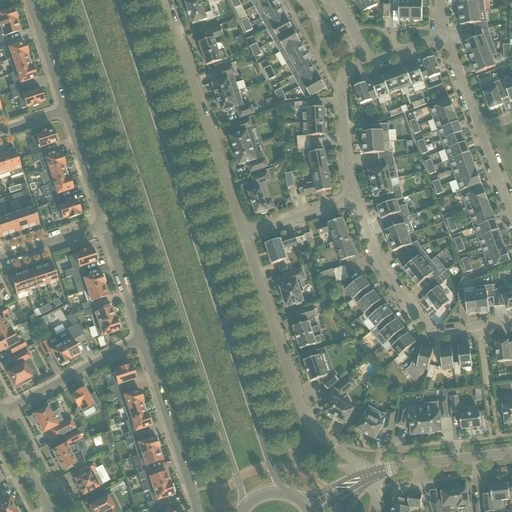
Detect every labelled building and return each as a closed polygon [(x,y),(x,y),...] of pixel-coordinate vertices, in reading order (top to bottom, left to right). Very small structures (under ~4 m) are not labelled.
[(205,13),(211,12),(208,2),(202,4),(200,0),(195,0),(186,3),(188,10),(187,11),(189,17),(190,17),(193,24),(207,19),(205,13)] [(241,6),(239,0),(232,3),(235,9),(241,6)] [(276,1),(275,0),(265,0),(254,6),(260,18),(279,7),(278,6),(280,5),(277,0),(276,1)] [(378,5),(374,0),(360,0),(355,3),(361,14),(378,5)] [(410,21),(410,0),(392,0),(393,5),(399,5),(399,21),(410,21)] [(422,21),(422,0),(410,0),(410,21),(414,21),(414,22),(418,22),(418,21),(422,21)] [(484,1),(483,0),(470,0),(471,2),(458,4),(459,15),(479,12),(485,11),(484,1)] [(286,19),(283,14),(285,13),(282,9),(281,9),(279,7),(260,18),(267,30),(286,19)] [(0,12),(0,25),(16,20),(16,18),(18,18),(15,10),(13,11),(13,9),(0,12)] [(481,23),(479,12),(459,15),(460,26),(474,24),(475,31),(488,28),(486,22),(481,23)] [(287,18),(286,19),(267,30),(273,41),(293,30),(287,18)] [(250,24),(247,19),(241,22),(243,27),(250,24)] [(20,31),(16,20),(0,25),(0,44),(7,42),(5,36),(20,31)] [(253,29),(250,24),(243,27),(246,33),(253,29)] [(224,36),(221,28),(214,30),(204,33),(207,40),(199,43),(207,66),(216,63),(222,61),(227,59),(224,51),(219,52),(215,39),(224,36)] [(468,53),(493,44),(489,34),(488,28),(475,31),(477,38),(464,43),(465,45),(464,45),(467,53),(467,52),(468,52),(468,53)] [(300,42),(293,30),(273,41),(280,53),(299,42),(299,43),(300,42)] [(9,48),(7,42),(0,44),(0,51),(3,51),(6,61),(28,54),(24,43),(9,48)] [(301,47),(299,43),(299,42),(280,53),(286,64),(305,54),(304,52),(306,51),(303,46),(301,47)] [(250,47),(252,52),(259,49),(256,44),(250,47)] [(472,64),(491,56),(497,54),(493,44),(468,53),(472,64)] [(262,55),(259,49),(252,52),(255,58),(262,55)] [(28,54),(6,61),(9,60),(13,73),(10,74),(10,75),(32,67),(29,68),(25,55),(28,54)] [(306,56),(305,54),(286,64),(293,76),(312,65),(309,60),(310,60),(308,55),(306,56)] [(495,67),(491,56),(472,64),(476,74),(495,67)] [(424,66),(419,68),(418,68),(423,81),(430,79),(430,81),(437,78),(436,77),(440,75),(434,57),(423,62),(424,66)] [(418,68),(419,68),(417,64),(406,68),(405,68),(412,86),(423,81),(418,68)] [(313,67),(312,65),(293,76),(299,88),(319,76),(318,76),(315,72),(317,71),(314,66),(313,67)] [(264,69),(266,75),(273,72),(270,66),(264,69)] [(36,78),(32,67),(10,75),(14,85),(9,86),(11,93),(22,89),(20,83),(36,78)] [(217,97),(217,98),(238,91),(233,75),(235,74),(232,67),(218,71),(220,79),(221,79),(222,81),(213,84),(215,91),(213,92),(215,98),(217,97)] [(412,86),(405,68),(394,72),(400,90),(412,86)] [(276,77),(273,72),(266,75),(269,80),(276,77)] [(400,90),(394,72),(382,77),(389,94),(400,90)] [(326,88),(319,76),(299,88),(306,99),(326,88)] [(389,94),(382,77),(371,81),(372,85),(373,85),(378,98),(389,94)] [(511,79),(504,82),(503,82),(509,97),(508,97),(510,102),(511,101),(511,79)] [(501,100),(508,97),(509,97),(503,82),(504,82),(503,80),(481,88),(489,110),(502,105),(501,100)] [(373,85),(372,85),(367,87),(365,83),(354,87),(361,105),(363,104),(364,106),(370,103),(369,102),(378,98),(373,85)] [(24,95),(22,89),(11,93),(13,99),(18,97),(20,104),(22,109),(26,107),(26,108),(32,106),(32,107),(38,105),(37,104),(43,102),(43,100),(44,100),(42,91),(40,92),(39,90),(24,95)] [(275,92),(277,98),(284,95),(281,89),(275,92)] [(244,108),(238,91),(217,98),(222,112),(225,111),(225,113),(230,111),(230,109),(237,107),(238,110),(237,111),(240,118),(254,113),(252,106),(244,108)] [(302,110),(303,123),(324,121),(323,107),(308,109),(307,102),(294,103),(295,110),(302,110)] [(430,110),(433,120),(454,112),(450,102),(430,110)] [(454,113),(454,112),(433,120),(437,130),(458,122),(454,113)] [(230,137),(235,151),(255,145),(249,128),(252,127),(250,120),(234,125),(237,132),(238,134),(230,137)] [(418,126),(416,120),(410,122),(412,128),(418,126)] [(325,123),(324,121),(303,123),(304,136),(297,137),(297,144),(310,143),(310,136),(325,135),(325,128),(326,128),(326,123),(325,123)] [(462,132),(458,122),(437,130),(441,140),(462,132)] [(362,132),(363,144),(389,142),(388,124),(375,125),(375,132),(362,132)] [(420,132),(418,126),(412,128),(414,134),(420,132)] [(33,144),(28,146),(32,157),(44,153),(42,148),(57,143),(56,141),(58,140),(55,132),(53,132),(53,130),(47,132),(46,131),(41,133),(42,134),(36,136),(31,138),(33,144)] [(466,143),(462,132),(441,140),(445,150),(466,143)] [(417,142),(419,148),(426,146),(423,140),(417,142)] [(390,153),(389,142),(363,144),(363,145),(362,145),(362,154),(363,153),(364,153),(364,155),(377,154),(379,161),(393,158),(392,152),(390,153)] [(469,153),(466,143),(445,150),(449,161),(469,153)] [(258,155),(255,145),(235,151),(239,166),(248,163),(249,165),(248,165),(250,173),(268,167),(265,160),(264,160),(262,154),(258,155)] [(428,152),(426,146),(419,148),(422,155),(428,152)] [(20,169),(14,150),(3,154),(9,172),(20,169)] [(308,174),(313,173),(328,170),(324,150),(309,153),(312,169),(307,170),(308,174)] [(44,153),(32,157),(34,163),(37,162),(39,162),(40,165),(42,172),(64,165),(61,154),(46,159),(44,153)] [(473,163),(469,153),(449,161),(453,171),(473,163)] [(0,175),(9,172),(3,154),(0,154),(0,175)] [(393,158),(379,161),(380,169),(368,172),(370,177),(368,177),(370,184),(371,184),(372,185),(390,180),(398,178),(393,158)] [(431,160),(425,162),(427,169),(433,166),(431,160)] [(477,173),(473,163),(453,171),(456,181),(477,173)] [(42,172),(40,173),(44,186),(69,178),(66,179),(62,166),(64,165),(42,172)] [(436,173),(433,166),(427,169),(429,175),(436,173)] [(308,186),(303,187),(305,195),(331,190),(330,184),(328,170),(313,173),(315,182),(307,184),(308,186)] [(266,202),(260,184),(270,181),(267,173),(252,178),(256,191),(248,193),(251,201),(253,207),(256,215),(261,213),(261,215),(267,213),(267,211),(275,209),(272,200),(266,202)] [(477,173),(456,181),(460,191),(468,188),(481,183),(477,173)] [(44,186),(41,188),(44,198),(46,198),(48,204),(59,200),(57,194),(72,189),(69,178),(44,186)] [(392,188),(390,180),(372,185),(375,198),(386,195),(388,203),(396,201),(403,199),(400,186),(392,188)] [(432,183),(435,189),(441,187),(439,180),(432,183)] [(287,188),(288,190),(291,200),(298,198),(294,185),(287,188)] [(443,193),(441,187),(435,189),(437,195),(443,193)] [(460,191),(456,192),(459,199),(463,197),(466,207),(487,200),(483,189),(471,194),(468,188),(460,191)] [(59,200),(48,204),(52,215),(58,213),(60,220),(67,218),(67,220),(80,216),(79,214),(80,213),(76,201),(61,206),(59,200)] [(487,200),(466,207),(470,218),(491,210),(487,200)] [(399,208),(396,201),(388,203),(377,207),(379,212),(377,213),(379,218),(381,218),(381,220),(394,215),(396,221),(408,217),(410,216),(406,205),(399,208)] [(33,207),(22,210),(29,230),(34,228),(34,227),(39,225),(33,207)] [(29,230),(22,210),(12,214),(18,232),(23,230),(23,232),(29,230)] [(495,220),(491,210),(470,218),(474,228),(495,220)] [(18,232),(12,214),(2,217),(8,237),(14,235),(13,233),(18,232)] [(8,237),(2,217),(0,217),(0,237),(2,237),(3,238),(8,237)] [(385,232),(384,232),(387,241),(389,241),(408,235),(413,233),(410,222),(408,217),(396,221),(398,226),(385,231),(385,232)] [(446,220),(448,226),(455,224),(452,217),(446,220)] [(334,242),(334,243),(348,238),(342,219),(316,228),(319,235),(330,231),(334,242)] [(498,230),(495,220),(474,228),(478,238),(498,230)] [(457,230),(455,224),(448,226),(451,232),(457,230)] [(502,241),(498,230),(478,238),(482,248),(502,241)] [(304,236),(306,242),(308,247),(314,245),(310,233),(304,235),(304,236)] [(283,249),(306,242),(304,236),(297,238),(295,234),(279,239),(280,240),(265,244),(272,265),(287,260),(283,249)] [(412,245),(408,235),(389,241),(392,252),(405,247),(410,254),(420,247),(417,242),(412,245)] [(355,257),(348,238),(334,243),(334,242),(329,244),(330,249),(336,247),(341,261),(355,257)] [(454,240),(456,246),(462,244),(460,238),(454,240)] [(506,250),(502,241),(482,248),(485,259),(506,251),(506,250)] [(465,250),(462,244),(456,246),(458,252),(465,250)] [(410,278),(431,261),(422,250),(420,247),(410,254),(414,260),(403,269),(410,278)] [(66,278),(72,276),(83,273),(81,267),(96,262),(96,260),(97,260),(94,251),(93,252),(92,250),(86,252),(86,250),(80,252),(81,254),(75,256),(69,258),(70,262),(72,269),(64,272),(66,278)] [(510,261),(506,251),(485,259),(489,269),(510,261)] [(461,260),(464,266),(470,264),(468,258),(461,260)] [(428,278),(432,283),(439,277),(442,275),(431,261),(410,278),(417,286),(428,278)] [(46,264),(40,265),(47,285),(58,281),(52,263),(46,265),(46,264)] [(278,266),(280,273),(288,271),(285,263),(278,266)] [(472,270),(470,264),(464,266),(466,273),(472,270)] [(47,285),(40,265),(35,267),(36,269),(31,270),(37,288),(47,285)] [(333,270),(335,277),(347,272),(345,266),(333,270)] [(37,288),(31,270),(26,272),(25,270),(20,272),(26,292),(37,288)] [(306,279),(302,270),(284,276),(288,286),(280,289),(286,308),(296,305),(297,306),(302,304),(302,303),(304,302),(301,293),(304,292),(300,281),(306,279)] [(26,292),(20,272),(15,274),(15,275),(10,277),(16,295),(26,292)] [(349,279),(347,272),(335,277),(337,283),(349,279)] [(85,279),(83,273),(72,276),(74,283),(79,281),(83,292),(104,285),(103,283),(105,283),(103,275),(101,276),(100,273),(85,279)] [(345,291),(353,300),(358,296),(370,286),(362,277),(345,291)] [(444,283),(439,277),(432,283),(427,287),(431,292),(426,297),(428,299),(426,300),(431,306),(432,305),(438,312),(449,302),(438,288),(444,283)] [(511,284),(493,291),(493,298),(494,307),(505,306),(507,311),(511,308),(511,284)] [(86,303),(77,306),(79,312),(83,311),(95,307),(93,301),(108,296),(104,285),(83,292),(86,303)] [(487,299),(493,298),(493,291),(492,286),(475,288),(475,293),(478,314),(479,313),(479,314),(479,315),(488,314),(488,313),(487,313),(487,312),(489,312),(487,299)] [(478,314),(475,293),(465,295),(464,289),(457,290),(459,302),(465,302),(467,315),(478,314)] [(358,296),(353,300),(348,304),(352,309),(357,305),(364,314),(369,310),(381,300),(374,291),(361,301),(358,296)] [(58,299),(53,302),(55,307),(61,304),(58,299)] [(48,304),(43,307),(46,312),(51,310),(48,304)] [(373,315),(369,310),(364,314),(359,318),(363,323),(368,319),(376,328),(381,324),(393,315),(385,305),(373,315)] [(46,312),(43,307),(38,310),(40,315),(46,312)] [(96,313),(95,307),(83,311),(85,317),(91,316),(94,327),(115,320),(112,308),(96,313)] [(317,315),(314,307),(297,313),(299,321),(301,320),(303,324),(293,327),(296,335),(295,335),(297,342),(298,342),(300,350),(316,344),(314,338),(321,336),(318,326),(316,327),(313,316),(317,315)] [(0,334),(9,330),(4,320),(8,318),(6,314),(7,314),(4,308),(0,310),(0,334)] [(34,315),(29,318),(32,323),(37,320),(34,315)] [(376,328),(371,333),(382,347),(392,339),(404,329),(397,319),(384,329),(381,324),(376,328)] [(116,321),(115,320),(94,327),(98,338),(119,331),(118,329),(120,328),(118,321),(116,321)] [(78,324),(72,327),(78,338),(84,335),(78,324)] [(72,341),(78,338),(72,327),(56,336),(69,361),(80,355),(72,341)] [(9,330),(0,334),(0,352),(9,348),(12,354),(26,347),(23,341),(22,341),(19,336),(15,338),(10,329),(9,330)] [(396,343),(392,339),(382,347),(386,352),(391,347),(399,357),(404,353),(416,343),(408,334),(396,343)] [(69,361),(56,336),(40,345),(45,355),(51,352),(58,366),(61,365),(61,367),(68,363),(67,361),(69,361)] [(511,343),(508,344),(508,341),(495,343),(497,363),(511,360),(511,343)] [(459,363),(453,363),(454,369),(455,376),(461,375),(460,369),(472,367),(470,346),(458,347),(459,363)] [(424,370),(428,371),(429,365),(433,350),(422,347),(418,361),(415,360),(410,365),(411,366),(406,371),(414,380),(424,372),(424,370)] [(454,369),(453,363),(451,348),(439,349),(442,371),(454,369)] [(33,366),(30,360),(31,360),(26,351),(13,359),(17,367),(6,372),(14,387),(22,383),(23,385),(30,381),(29,378),(31,377),(26,369),(33,366)] [(404,353),(399,357),(394,361),(398,366),(408,358),(404,353)] [(319,356),(314,358),(304,361),(307,369),(306,370),(308,374),(311,382),(322,378),(323,382),(322,384),(327,390),(339,380),(333,374),(330,376),(329,373),(325,374),(319,356)] [(109,388),(111,394),(122,390),(120,384),(135,379),(131,367),(130,367),(129,365),(117,369),(117,371),(110,373),(114,386),(109,388)] [(429,365),(428,371),(426,378),(433,379),(436,367),(429,365)] [(336,389),(341,396),(355,385),(349,378),(336,389)] [(426,380),(423,392),(433,390),(435,383),(426,380)] [(73,395),(71,396),(77,408),(79,407),(82,413),(93,407),(97,413),(103,410),(94,393),(88,396),(84,388),(72,395),(73,395)] [(124,396),(122,390),(111,394),(113,400),(118,398),(121,409),(143,402),(139,391),(124,396)] [(330,404),(325,413),(333,417),(332,417),(338,420),(346,424),(351,415),(354,409),(337,400),(341,396),(339,393),(333,398),(330,404)] [(459,407),(458,396),(450,397),(452,413),(459,412),(461,430),(481,428),(480,423),(482,423),(481,417),(480,417),(479,412),(464,414),(463,406),(459,407)] [(511,404),(511,405),(510,398),(502,400),(503,407),(501,407),(502,413),(503,413),(505,425),(511,423),(511,404)] [(432,414),(425,415),(427,434),(428,434),(428,435),(434,434),(434,433),(442,432),(441,420),(448,419),(446,400),(438,401),(439,403),(431,404),(432,414)] [(143,402),(121,409),(124,408),(128,421),(125,422),(126,422),(147,415),(144,416),(140,403),(143,402)] [(55,422),(47,406),(32,414),(33,416),(29,418),(33,425),(37,423),(42,433),(49,429),(50,431),(54,439),(75,428),(71,420),(64,423),(61,419),(55,422)] [(387,415),(378,413),(379,412),(369,407),(365,415),(365,414),(360,422),(359,421),(356,427),(357,428),(356,430),(363,433),(363,434),(368,437),(369,436),(375,440),(381,428),(384,429),(391,431),(395,413),(387,411),(387,415)] [(427,434),(425,415),(417,416),(416,408),(408,408),(400,407),(396,426),(404,427),(405,425),(410,424),(410,428),(409,428),(410,434),(411,434),(411,436),(427,434)] [(151,426),(147,415),(126,422),(129,433),(124,434),(126,441),(137,437),(135,431),(151,426)] [(68,443),(52,451),(61,470),(66,468),(67,470),(73,467),(71,465),(76,463),(84,459),(82,452),(86,451),(84,443),(88,440),(82,427),(76,430),(77,432),(65,438),(68,443)] [(111,432),(104,434),(110,452),(116,448),(111,432)] [(139,443),(137,437),(126,441),(128,447),(134,445),(137,456),(158,449),(158,447),(159,447),(157,439),(155,440),(154,438),(139,443)] [(162,461),(158,449),(137,456),(141,467),(135,469),(137,475),(149,471),(147,466),(162,461)] [(81,476),(74,480),(82,495),(98,487),(102,485),(94,469),(95,468),(93,463),(78,470),(81,476)] [(151,477),(149,471),(137,475),(140,481),(145,480),(149,491),(170,484),(166,472),(151,477)] [(508,484),(498,485),(498,483),(492,484),(492,486),(490,486),(491,494),(483,495),(484,505),(485,511),(492,511),(494,511),(493,510),(495,509),(497,509),(499,508),(500,507),(500,505),(500,503),(500,501),(510,500),(510,498),(509,498),(508,484)] [(170,485),(170,484),(149,491),(152,502),(147,503),(149,509),(147,510),(160,506),(158,500),(173,495),(173,493),(174,492),(172,485),(170,485)] [(455,490),(457,506),(457,509),(465,508),(465,511),(479,511),(479,502),(472,503),(471,495),(470,495),(470,496),(468,496),(467,489),(466,489),(465,487),(460,488),(461,490),(455,490)] [(431,503),(430,503),(432,511),(449,511),(449,507),(457,506),(455,490),(455,489),(449,490),(449,491),(441,492),(442,502),(439,503),(438,500),(431,503)] [(409,511),(410,507),(418,507),(420,508),(421,505),(422,495),(409,493),(408,501),(404,501),(404,500),(394,499),(393,506),(392,511),(409,511)] [(120,511),(115,501),(111,503),(107,496),(88,506),(89,508),(87,509),(88,511),(120,511)] [(0,511),(19,511),(17,508),(15,509),(9,498),(2,502),(0,498),(0,511)]
